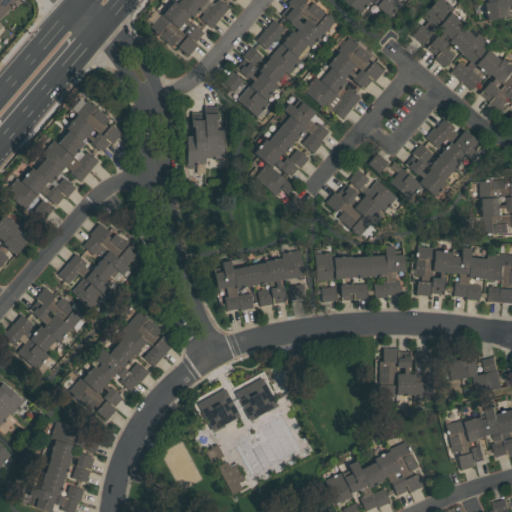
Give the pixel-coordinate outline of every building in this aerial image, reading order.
[(0,0),(13,0),(0,16),(0,0)] [(172,0),(188,14),(184,19),(189,23),(190,22),(202,32),(193,42),(160,14),(172,0)] [(198,0),(202,3),(190,16),(188,14),(172,0),(198,0)] [(207,8),(215,0),(219,0),(228,7),(218,18),(207,8)] [(286,3),(288,0),(304,0),(309,4),(311,1),(323,11),(322,12),(333,21),(322,34),(320,32),(290,7),(286,3)] [(340,0),(362,0),(353,11),(340,0)] [(397,0),(400,2),(388,16),(376,7),(368,0),(397,0)] [(421,44),(410,35),(419,24),(421,25),(426,20),(421,16),(434,0),(442,0),(452,8),(449,11),(436,27),(435,28),(430,23),(426,28),(431,32),(421,44)] [(490,0),(511,0),(511,8),(506,10),(507,15),(485,19),(482,2),(485,1),(490,0)] [(292,32),(296,28),(282,16),(290,7),(320,32),(309,46),(292,32)] [(206,8),(207,8),(218,18),(210,28),(198,18),(206,8)] [(449,11),(463,22),(460,26),(449,39),(443,34),(439,38),(445,43),(439,51),(437,50),(433,54),(424,47),(435,35),(436,36),(440,31),(436,27),(449,11)] [(193,42),(196,44),(186,55),(177,47),(172,43),(170,46),(152,31),(153,30),(148,26),(159,13),(160,14),(193,42)] [(263,29),(271,19),(283,29),(274,39),(273,38),(263,29)] [(460,26),(473,37),(460,52),(451,44),(447,49),(453,54),(442,66),(433,58),(439,51),(445,43),(449,39),(460,26)] [(273,38),(264,49),(253,40),(263,29),(273,38)] [(279,43),(290,30),(292,32),(309,46),(298,59),(279,43)] [(459,53),(460,52),(473,37),(477,33),(491,45),(487,49),(474,64),(473,65),(459,53)] [(370,79),(337,50),(336,49),(347,36),(352,40),(353,39),(354,41),(367,53),(367,52),(370,55),(365,60),(368,63),(371,60),(382,69),(372,80),(370,79)] [(267,57),(279,43),(298,59),(300,60),(287,74),(267,57)] [(253,67),(247,61),(239,55),(248,45),(261,57),(253,67)] [(474,64),(487,49),(500,60),(488,73),(486,75),(474,64)] [(337,50),(370,79),(362,89),(359,86),(356,90),(329,66),(326,63),(337,50)] [(256,70),(267,57),(287,74),(292,78),(287,84),(285,82),(279,89),(275,86),(258,71),(256,70)] [(502,57),(511,64),(511,72),(502,85),(496,80),(493,84),(498,89),(492,97),(490,95),(486,100),(477,93),(488,80),(489,81),(492,77),(488,73),(500,60),(502,57)] [(247,85),(251,80),(247,76),(246,78),(236,70),(241,65),(243,66),(247,61),(253,67),(254,68),(249,73),(253,77),(258,71),(275,86),(263,99),(247,85)] [(468,70),(459,81),(448,71),(457,61),(468,70)] [(329,66),(356,90),(353,93),(359,97),(350,107),(318,79),(329,66)] [(479,78),(469,90),(459,81),(468,70),(469,69),(479,78)] [(267,103),(255,117),(234,99),(237,96),(221,82),(230,71),(247,85),(263,99),(267,103)] [(488,101),(492,97),(498,89),(502,85),(511,72),(511,99),(511,101),(506,96),(503,100),(506,102),(496,113),(486,104),(488,101)] [(350,107),(340,118),(333,112),(323,104),(321,106),(302,90),(314,76),(318,79),(350,107)] [(342,117),(360,98),(349,88),(331,107),(342,117)] [(70,109),(79,98),(84,102),(86,100),(108,119),(104,123),(107,126),(109,124),(120,133),(111,144),(109,142),(96,132),(91,127),(76,114),(70,109)] [(281,109),(287,102),(294,108),(300,101),(312,112),(306,119),(313,125),(315,122),(324,129),(326,131),(318,141),(308,133),(303,128),(288,115),(281,109)] [(202,106),(215,106),(216,129),(221,129),(221,157),(202,157),(202,113),(202,106)] [(202,113),(202,157),(202,163),(184,163),(184,135),(189,135),(189,113),(202,113)] [(64,127),(76,114),(91,127),(87,133),(92,137),(96,132),(109,142),(100,153),(83,138),(80,141),(67,130),(64,127)] [(303,128),(292,141),(277,128),(288,115),(303,128)] [(456,122),(443,138),(443,137),(433,128),(441,119),(444,121),(448,116),(456,122)] [(443,137),(435,147),(423,137),(431,127),(433,128),(443,137)] [(281,154),(279,153),(266,141),(277,128),(292,141),(281,154)] [(487,150),(480,158),(482,160),(476,166),(470,161),(450,143),(462,129),(487,150)] [(56,143),(67,130),(80,141),(82,143),(77,149),(82,153),(85,151),(96,161),(88,170),(56,143)] [(308,133),(318,141),(320,143),(311,153),(300,143),(308,133)] [(40,153),(52,139),(56,143),(88,170),(79,181),(68,172),(69,171),(64,166),(60,171),(44,157),(40,153)] [(266,141),(279,153),(275,157),(280,162),(284,157),(285,157),(296,167),(288,177),(284,174),(281,177),(256,156),(252,152),(263,139),(266,141)] [(448,141),(450,143),(470,161),(464,168),(466,170),(462,175),(452,168),(437,154),(448,141)] [(452,168),(441,180),(415,158),(409,153),(418,143),(430,153),(427,156),(432,160),(437,154),(452,168)] [(293,147),(306,159),(298,168),(296,167),(285,157),(293,147)] [(403,171),(416,182),(428,193),(422,200),(418,197),(413,203),(366,163),(376,152),(386,162),(384,164),(388,167),(392,162),(403,171)] [(281,177),(292,187),(285,194),(278,188),(273,195),(247,173),(253,166),(249,163),(256,156),(281,177)] [(33,169),(44,157),(60,171),(61,171),(53,180),(57,183),(62,177),(74,187),(65,197),(63,195),(51,185),(46,181),(33,169)] [(416,182),(420,177),(415,173),(414,174),(405,166),(410,161),(412,162),(415,158),(441,180),(450,188),(445,194),(447,196),(440,203),(428,193),(416,182)] [(18,181),(30,167),(33,169),(46,181),(42,185),(47,189),(51,185),(63,195),(54,205),(38,191),(35,195),(18,181)] [(357,189),(348,182),(346,179),(355,169),(366,178),(357,189)] [(55,213),(43,227),(2,191),(14,177),(18,181),(35,195),(55,213)] [(476,198),(476,181),(482,181),(482,179),(485,179),(510,178),(510,182),(511,181),(511,196),(506,197),(500,197),(478,198),(476,198)] [(362,194),(374,180),(399,201),(394,208),(397,211),(391,218),(379,208),(362,194)] [(339,197),(343,192),(341,190),(345,185),(346,185),(355,193),(354,195),(358,199),(362,194),(379,208),(367,221),(351,207),(355,202),(351,198),(346,204),(339,197)] [(368,223),(357,236),(352,232),(352,233),(349,230),(350,230),(337,219),(336,221),(328,214),(332,210),(322,202),(332,191),(339,197),(346,204),(351,207),(367,221),(368,223)] [(511,196),(511,210),(506,210),(506,208),(500,208),(500,215),(479,216),(478,198),(500,197),(500,205),(506,204),(506,197),(511,196)] [(0,244),(0,217),(3,214),(16,225),(15,228),(0,244)] [(511,214),(511,229),(507,229),(507,233),(492,234),(492,233),(478,233),(478,226),(477,216),(479,216),(500,215),(511,214)] [(87,234),(97,223),(111,235),(113,233),(136,252),(124,266),(89,235),(87,234)] [(0,244),(15,228),(27,239),(0,269),(0,244)] [(126,267),(120,274),(113,268),(107,275),(94,264),(99,258),(93,253),(91,255),(80,245),(89,235),(124,266),(126,267)] [(382,245),(391,245),(392,254),(401,253),(402,271),(393,271),(394,280),(397,280),(398,294),(385,295),(383,254),(382,245)] [(428,292),(428,296),(413,295),(415,276),(412,275),(413,260),(414,260),(415,246),(432,248),(432,249),(428,292)] [(464,297),(451,296),(452,281),(456,282),(457,273),(448,272),(449,255),(459,256),(459,247),(469,248),(468,256),(466,277),(465,283),(464,297)] [(284,279),(284,278),(280,257),(279,252),(297,249),(302,275),(284,279)] [(448,272),(442,271),(441,278),(443,278),(441,294),(428,292),(432,249),(450,251),(449,255),(448,272)] [(501,281),(483,280),(483,278),(485,258),(485,252),(503,254),(501,281)] [(107,275),(101,282),(108,288),(102,295),(81,277),(76,272),(65,263),(73,253),(85,263),(82,265),(88,271),(94,264),(107,275)] [(334,301),(324,301),(323,279),(314,280),(313,254),(331,253),(331,257),(333,278),(334,301)] [(383,254),(385,295),(385,297),(372,298),(372,293),(371,283),(380,282),(379,275),(367,276),(366,255),(383,254)] [(511,284),(501,283),(501,281),(503,254),(511,255),(511,284)] [(350,277),(333,278),(331,257),(349,255),(349,257),(350,277)] [(364,293),(365,299),(352,299),(351,284),(353,284),(352,277),(350,277),(349,257),(366,255),(367,276),(364,276),(365,293),(364,293)] [(466,277),(468,256),(485,258),(483,278),(466,277)] [(262,260),(280,257),(284,278),(278,280),(279,285),(281,285),(283,297),(283,298),(284,301),(271,303),(268,288),(268,287),(274,286),(273,280),(267,282),(263,261),(262,260)] [(237,308),(225,310),(224,305),(223,305),(222,296),(225,295),(223,287),(215,289),(212,272),(221,270),(219,261),(228,259),(230,268),(233,288),(235,295),(237,308)] [(267,282),(250,285),(246,265),(263,261),(267,282)] [(76,272),(66,283),(55,274),(65,263),(76,272)] [(233,288),(230,268),(246,265),(250,285),(233,288)] [(81,277),(102,295),(90,309),(69,291),(81,277)] [(286,286),(300,283),(302,297),(288,300),(288,297),(286,286)] [(351,283),(351,284),(352,299),(339,300),(338,284),(351,283)] [(465,283),(478,284),(477,300),(464,299),(464,297),(465,283)] [(500,287),(500,288),(499,302),(485,300),(486,286),(500,287)] [(33,297),(42,287),(56,299),(59,296),(81,315),(69,328),(68,327),(51,313),(47,309),(39,303),(33,297)] [(268,288),(271,303),(258,306),(257,301),(255,291),(268,288)] [(511,288),(511,302),(499,302),(500,288),(511,288)] [(235,295),(247,292),(250,307),(238,310),(237,308),(235,295)] [(39,303),(47,309),(43,313),(48,317),(51,313),(68,327),(56,341),(53,338),(40,327),(43,323),(29,311),(34,306),(35,307),(39,303)] [(126,322),(137,310),(159,330),(155,334),(158,337),(161,334),(171,344),(162,354),(151,345),(146,340),(126,323),(126,322)] [(19,313),(35,327),(37,325),(40,327),(53,338),(42,351),(10,324),(19,313)] [(12,344),(32,324),(22,314),(2,334),(12,344)] [(146,340),(133,354),(118,340),(115,338),(123,328),(122,327),(126,323),(146,340)] [(42,351),(47,356),(35,370),(0,339),(0,335),(10,324),(42,351)] [(123,367),(107,353),(118,340),(133,354),(123,367)] [(151,345),(162,354),(151,366),(141,356),(151,345)] [(100,347),(107,353),(123,367),(127,370),(138,380),(128,391),(117,381),(119,378),(113,372),(108,378),(92,364),(90,362),(95,356),(93,355),(100,347)] [(394,394),(377,394),(377,361),(380,361),(380,348),(394,348),(394,355),(394,367),(394,373),(394,394)] [(412,401),(412,394),(412,373),(412,352),(431,352),(431,366),(422,366),(422,373),(431,373),(431,401),(412,401)] [(394,355),(408,355),(408,367),(406,367),(406,373),(412,373),(412,394),(394,394),(394,373),(402,373),(402,367),(394,367),(394,355)] [(448,380),(444,361),(477,355),(478,359),(493,356),(496,370),(469,375),(448,380)] [(127,370),(135,361),(142,368),(146,372),(138,381),(138,380),(127,370)] [(108,378),(103,384),(108,388),(109,387),(121,397),(113,406),(101,396),(105,391),(100,387),(96,392),(80,378),(92,364),(108,378)] [(496,370),(503,368),(504,373),(511,371),(511,385),(473,394),(469,375),(496,370)] [(249,420),(278,404),(261,373),(232,388),(249,420)] [(113,406),(115,409),(106,420),(94,410),(96,408),(92,404),(88,409),(67,391),(79,377),(80,378),(96,392),(101,396),(113,406)] [(0,381),(22,401),(9,415),(7,413),(0,406),(0,381)] [(197,402),(212,431),(240,416),(225,387),(197,402)] [(493,406),(495,413),(501,434),(503,440),(506,454),(494,457),(490,443),(493,442),(491,433),(482,436),(478,420),(486,417),(484,408),(493,406)] [(511,408),(511,431),(501,434),(495,413),(511,408)] [(477,416),(478,420),(482,436),(483,437),(478,438),(484,459),(471,463),(468,451),(467,448),(467,447),(473,446),(471,440),(465,442),(460,420),(477,416)] [(467,448),(449,452),(444,431),(446,431),(444,424),(459,419),(460,420),(465,442),(467,447),(467,448)] [(48,438),(52,439),(72,445),(94,451),(99,433),(53,420),(48,438)] [(503,440),(511,437),(511,454),(507,456),(506,454),(503,440)] [(52,439),(47,457),(67,462),(69,456),(75,457),(73,464),(88,468),(92,456),(70,450),(72,445),(52,439)] [(387,449),(403,441),(416,468),(400,475),(388,450),(387,449)] [(0,470),(0,443),(13,455),(20,461),(6,476),(0,470)] [(205,451),(210,460),(220,455),(215,446),(205,451)] [(372,458),(388,450),(400,475),(402,479),(407,489),(394,495),(385,476),(381,477),(374,461),(372,458)] [(454,455),(468,451),(471,463),(472,465),(458,469),(454,455)] [(47,457),(43,473),(62,479),(62,478),(67,462),(47,457)] [(219,464),(229,493),(242,489),(239,481),(243,480),(237,463),(229,466),(227,461),(219,464)] [(346,465),(355,461),(358,469),(367,487),(370,493),(377,507),(367,511),(364,511),(357,498),(360,497),(357,489),(350,493),(342,477),(350,473),(346,465)] [(358,469),(374,461),(381,477),(383,480),(367,487),(358,469)] [(336,463),(342,477),(350,493),(358,511),(341,511),(337,503),(334,505),(320,474),(328,471),(326,468),(336,463)] [(70,477),(73,465),(88,469),(84,482),(70,477)] [(42,473),(38,489),(57,495),(62,479),(43,473),(42,473)] [(402,479),(415,473),(421,486),(408,492),(407,489),(402,479)] [(67,485),(82,489),(78,501),(76,501),(63,497),(67,485)] [(72,511),(76,501),(63,497),(57,495),(38,489),(29,486),(26,495),(35,498),(32,507),(49,511),(51,503),(59,506),(58,509),(66,511),(72,511)] [(370,493),(382,488),(388,502),(377,507),(370,493)] [(505,499),(508,511),(495,511),(493,503),(505,499)]
